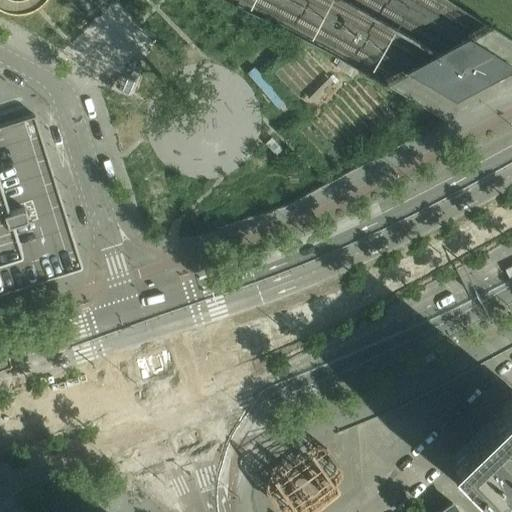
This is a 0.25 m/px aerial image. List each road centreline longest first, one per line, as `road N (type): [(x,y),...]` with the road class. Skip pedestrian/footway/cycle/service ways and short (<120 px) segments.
road 1 (secondary): [(511,166),(321,261),(134,319)]
road 2 (secondary): [(169,418),(342,354),(511,263)]
road 3 (residential): [(0,55),(64,93),(134,319)]
road 4 (residential): [(511,379),(376,511)]
road 5 (secondary): [(0,474),(169,418)]
road 6 (secondary): [(134,319),(0,357)]
